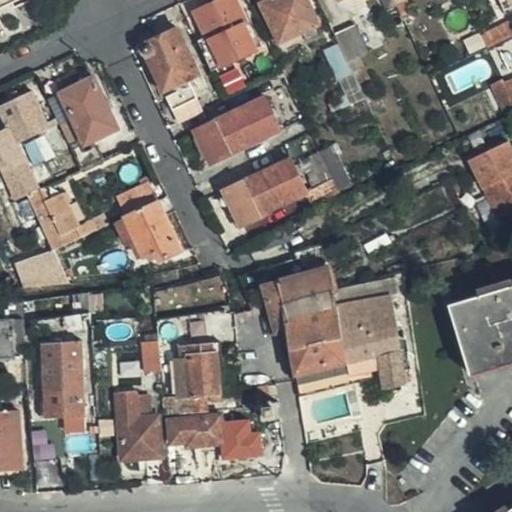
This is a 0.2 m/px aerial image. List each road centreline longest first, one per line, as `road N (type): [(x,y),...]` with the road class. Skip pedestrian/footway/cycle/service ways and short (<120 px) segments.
road 1 (unclassified): [(97,27),(214,264)]
road 2 (unknown): [(317,501),(289,406),(214,264)]
road 3 (residential): [(367,511),(317,501),(144,511)]
